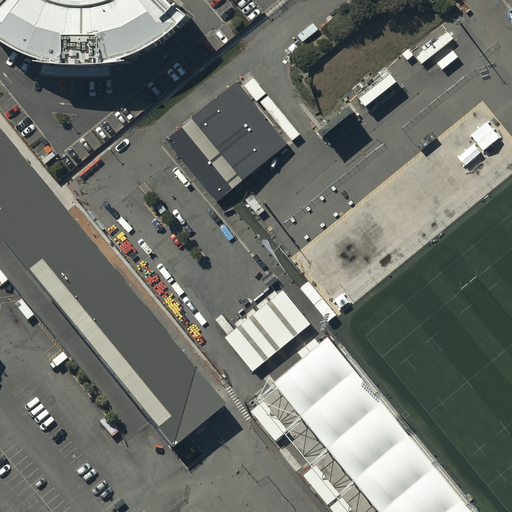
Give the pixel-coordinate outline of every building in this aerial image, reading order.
[(0,39),(33,59),(63,69),(103,72),(139,64),(175,44),(186,32),(155,0),(129,0),(115,8),(88,13),(68,10),(49,2),(45,0),(17,0),(0,16),(0,39)] [(255,78),(244,87),(257,103),(268,94),(255,78)] [(385,82),(360,99),(367,108),(391,90),(385,82)] [(293,145),(240,83),(167,145),(220,207),(293,145)] [(270,96),(261,103),(292,142),(301,135),(270,96)] [(319,131),(323,137),(352,115),(347,109),(319,131)] [(0,239),(176,456),(202,435),(227,415),(0,132),(0,239)] [(491,172),(486,165),(349,277),(355,284),(491,172)] [(309,284),(300,290),(329,324),(337,317),(309,284)] [(310,327),(280,289),(223,335),(254,373),(310,327)] [(459,511),(335,356),(269,408),(352,511),(459,511)]
